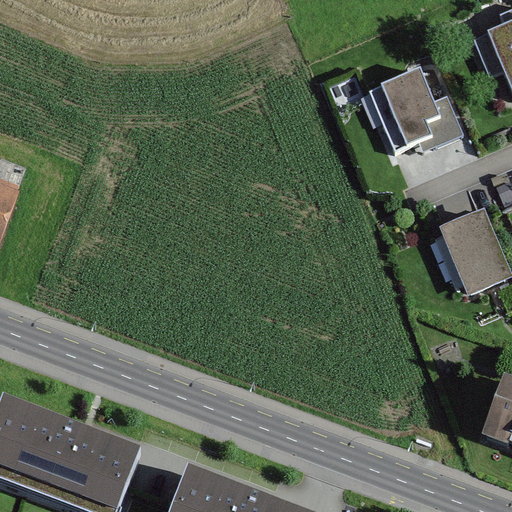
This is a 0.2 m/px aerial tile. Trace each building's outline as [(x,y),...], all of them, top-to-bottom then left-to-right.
[(511,28),(476,44),(505,111),(511,108),(511,28)] [(437,72),(368,102),(396,164),(465,134),(437,72)] [(0,249),(27,173),(0,163),(0,249)] [(511,281),(484,218),(439,238),(468,304),(511,284),(511,281)] [(0,395),(0,462),(115,503),(138,439),(2,390),(0,395)] [(511,398),(502,395),(482,451),(511,461),(511,398)] [(173,511),(312,511),(189,469),(173,511)]
